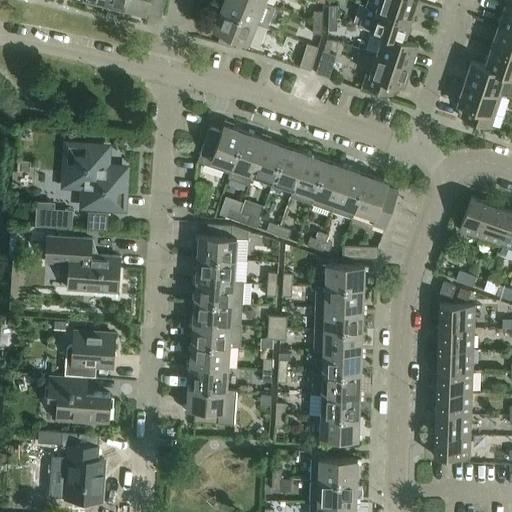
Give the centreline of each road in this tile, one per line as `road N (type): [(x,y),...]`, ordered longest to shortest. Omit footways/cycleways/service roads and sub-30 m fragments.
road 1 (residential): [(142,511),(175,81)]
road 2 (residential): [(395,511),(400,311),(447,179)]
road 3 (residential): [(409,152),(175,81)]
road 4 (residential): [(175,81),(0,43)]
road 5 (residential): [(409,152),(461,0)]
